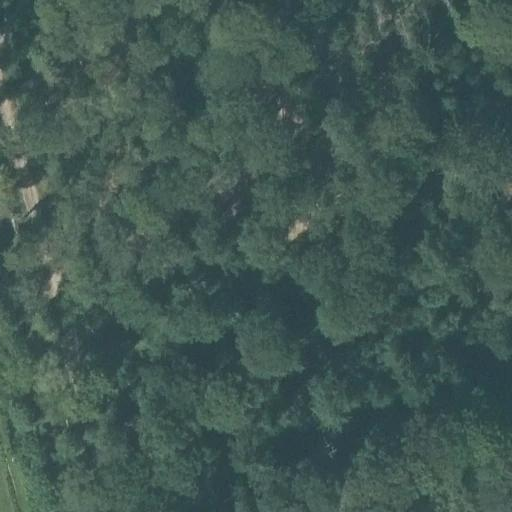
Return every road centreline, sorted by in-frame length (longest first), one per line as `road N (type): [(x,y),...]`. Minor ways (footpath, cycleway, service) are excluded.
road 1 (track): [(0,79),(118,511)]
road 2 (track): [(227,511),(289,451),(511,400)]
